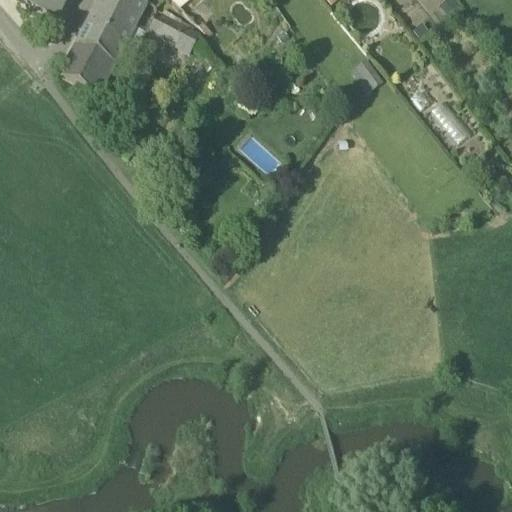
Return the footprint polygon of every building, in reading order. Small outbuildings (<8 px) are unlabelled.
[(17,0),(58,23),(71,0),(17,0)] [(99,0),(58,81),(97,102),(146,4),(137,0),(99,0)] [(323,0),(330,9),(341,0),(323,0)] [(188,56),(198,37),(156,14),(146,34),(188,56)] [(155,168),(159,159),(146,153),(142,162),(155,168)]
